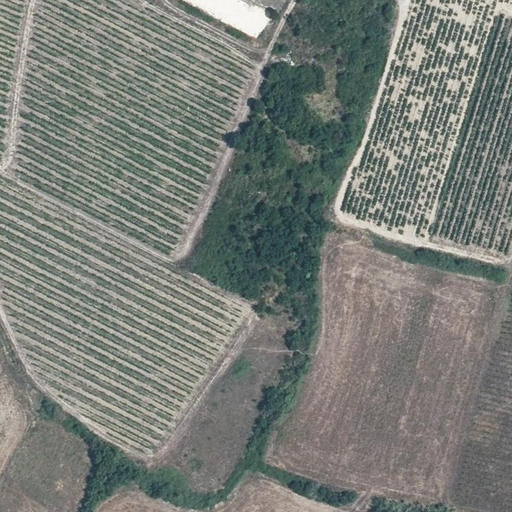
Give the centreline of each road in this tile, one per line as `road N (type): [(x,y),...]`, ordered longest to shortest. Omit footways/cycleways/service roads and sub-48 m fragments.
road 1 (track): [(0,310),(39,384),(116,440)]
road 2 (track): [(163,0),(266,54),(294,0)]
road 3 (track): [(36,0),(7,167),(0,164)]
